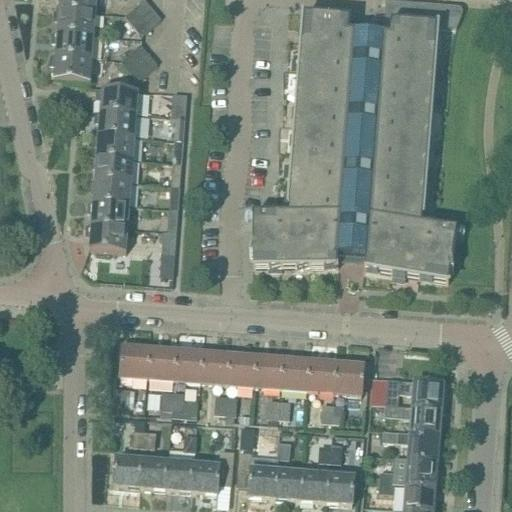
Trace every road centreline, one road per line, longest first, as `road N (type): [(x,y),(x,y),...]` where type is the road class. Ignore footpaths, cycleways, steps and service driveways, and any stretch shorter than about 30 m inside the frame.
road 1 (residential): [(229,318),(227,211),(242,19),(256,0)]
road 2 (unclassified): [(0,40),(62,304)]
road 3 (unclassified): [(487,338),(229,318)]
road 4 (residential): [(72,511),(73,352),(62,304)]
road 5 (unclassified): [(478,511),(487,338)]
road 6 (unclassified): [(229,318),(62,304)]
